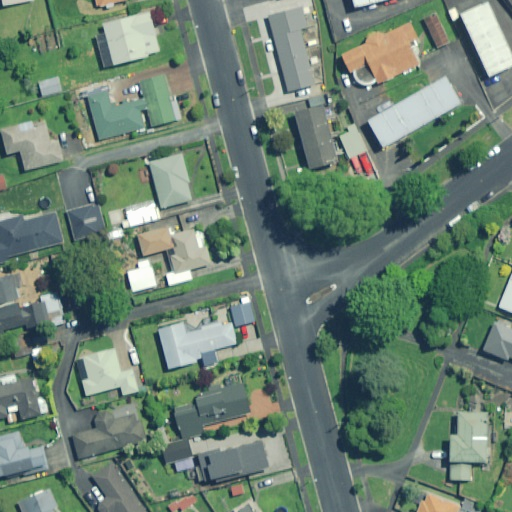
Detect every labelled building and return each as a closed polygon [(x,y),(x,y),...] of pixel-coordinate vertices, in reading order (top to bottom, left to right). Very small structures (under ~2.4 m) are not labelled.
[(94,0),(97,9),(99,8),(106,7),(107,10),(115,8),(114,4),(129,1),(128,0),(94,0)] [(391,0),(351,0),(354,10),(391,0)] [(511,68),(511,57),(488,4),(461,17),(489,79),(511,68)] [(306,29),(301,9),(268,17),(288,93),(314,86),(300,31),(306,29)] [(160,54),(149,13),(103,25),(105,35),(96,37),(104,69),(160,54)] [(452,44),(440,16),(424,22),(437,50),(452,44)] [(374,80),(376,84),(418,64),(407,43),(416,39),(409,23),(382,35),(376,33),(371,34),(366,38),(364,44),(339,55),(348,73),(352,71),(353,78),(358,83),(364,85),(370,84),(374,80)] [(147,134),(146,130),(178,122),(166,76),(139,83),(144,100),(111,109),(106,92),(87,97),(99,142),(132,133),(133,138),(147,134)] [(62,92),(58,78),(38,84),(42,98),(62,92)] [(461,105),(445,79),(368,123),(383,150),(461,105)] [(307,101),(310,112),(295,116),(309,171),(337,164),(323,108),(327,107),(324,97),(307,101)] [(46,127),(34,130),(32,124),(1,132),(8,156),(20,153),(25,172),(63,162),(57,142),(50,144),(46,127)] [(365,154),(354,126),(349,128),(351,133),(340,138),(349,160),(365,154)] [(194,201),(182,156),(149,164),(161,210),(194,201)] [(106,234),(98,206),(67,214),(74,242),(106,234)] [(158,231),(138,237),(144,258),(166,251),(172,274),(166,276),(169,287),(192,281),(189,272),(210,266),(205,249),(198,251),(192,232),(221,224),(216,208),(156,225),(158,231)] [(161,221),(158,209),(127,216),(130,229),(161,221)] [(0,262),(63,245),(54,214),(23,223),(22,218),(0,223),(0,244),(0,262)] [(156,287),(151,268),(128,273),(133,293),(156,287)] [(511,275),(499,309),(511,314),(511,275)] [(42,304),(21,310),(12,277),(0,280),(0,321),(21,316),(25,330),(49,323),(50,330),(68,325),(59,292),(40,297),(42,304)] [(255,324),(250,304),(231,308),(235,328),(255,324)] [(237,345),(231,323),(185,335),(182,324),(158,331),(169,371),(202,362),(200,355),(237,345)] [(511,331),(495,324),(483,352),(508,362),(509,359),(511,360),(511,331)] [(34,355),(29,338),(13,342),(18,359),(34,355)] [(121,373),(115,349),(76,360),(82,382),(86,397),(120,388),(122,397),(138,393),(132,371),(121,373)] [(0,420),(7,419),(8,425),(42,416),(33,379),(18,383),(16,377),(0,380),(0,420)] [(172,402),(180,439),(205,434),(203,427),(250,416),(243,385),(172,402)] [(458,437),(450,437),(450,464),(471,464),(489,464),(489,414),(458,414),(458,437)] [(133,423),(132,417),(95,426),(96,431),(72,437),(79,461),(146,443),(140,421),(133,423)] [(28,447),(23,448),(19,434),(0,438),(0,478),(46,468),(42,448),(29,451),(28,447)] [(160,449),(165,467),(193,458),(188,441),(160,449)] [(199,459),(206,485),(240,475),(241,480),(269,472),(261,442),(199,459)] [(144,511),(111,465),(92,478),(107,499),(96,507),(99,511),(144,511)] [(470,482),(470,473),(450,473),(450,482),(470,482)] [(57,509),(50,491),(18,504),(21,511),(53,511),(57,509)] [(458,511),(460,508),(425,493),(417,511),(458,511)] [(169,507),(171,511),(174,511),(180,509),(181,511),(183,511),(197,504),(192,494),(169,507)] [(480,511),(482,510),(465,502),(461,510),(466,511),(480,511)] [(254,511),(248,503),(233,511),(254,511)]
